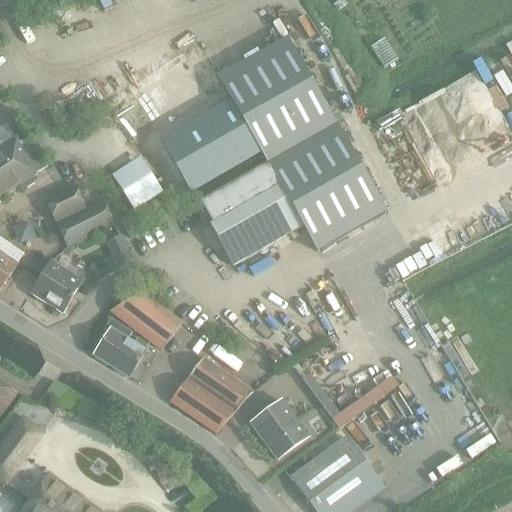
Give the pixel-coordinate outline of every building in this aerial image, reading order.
[(267,166),(337,127),(288,40),(218,80),(267,166)] [(141,160),(113,178),(134,212),(228,152),(178,73),(149,92),(144,83),(128,93),(134,101),(112,116),(141,160)] [(31,140),(19,147),(7,127),(0,130),(0,201),(23,186),(28,190),(35,185),(34,179),(48,169),(31,140)] [(337,127),(267,166),(272,176),(202,215),(233,268),(302,229),(316,254),(386,215),(337,127)] [(46,201),(68,250),(114,227),(103,204),(86,212),(75,188),(46,201)] [(121,222),(132,241),(141,236),(131,217),(121,222)] [(110,242),(119,264),(133,259),(124,236),(110,242)] [(0,291),(18,266),(0,253),(0,291)] [(30,296),(63,316),(84,284),(51,263),(30,296)] [(112,314),(161,352),(181,326),(144,297),(112,314)] [(95,358),(129,380),(149,347),(137,340),(134,345),(128,341),(133,334),(111,321),(104,332),(109,335),(95,358)] [(196,422),(216,436),(252,395),(203,360),(170,404),(171,405),(196,422)] [(392,377),(335,422),(342,431),(399,386),(392,377)] [(0,418),(17,396),(0,384),(0,418)] [(250,427),(277,462),(309,439),(282,404),(250,427)] [(38,432),(18,417),(0,442),(0,480),(1,481),(38,432)] [(354,511),(384,491),(346,440),(290,480),(313,511),(354,511)] [(96,511),(44,474),(16,511),(96,511)]
